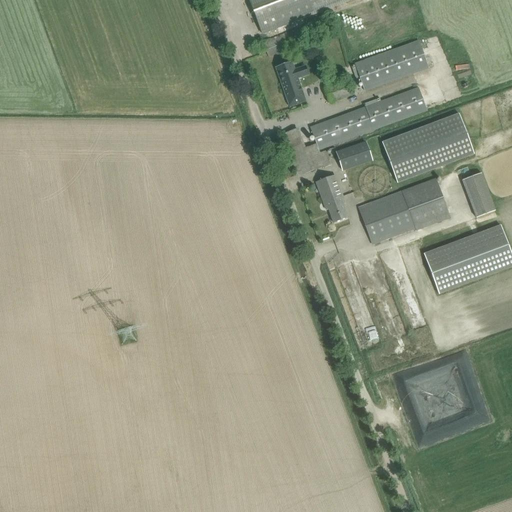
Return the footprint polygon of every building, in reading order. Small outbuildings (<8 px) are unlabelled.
[(248,0),(262,33),(347,0),(248,0)] [(328,19),(309,25),(312,36),(331,30),(328,19)] [(304,26),(265,41),(256,45),(260,54),(267,52),(268,57),(310,41),(304,26)] [(364,91),(428,68),(418,41),(355,63),(364,91)] [(292,62),(276,67),(290,107),(306,101),(298,78),(300,78),(297,69),(295,70),(292,62)] [(329,86),(325,88),(331,104),(351,97),(344,80),(339,82),(335,70),(325,74),(329,86)] [(283,134),(293,162),(320,153),(319,151),(427,111),(419,88),(310,128),(316,144),(306,148),(299,128),(283,134)] [(458,113),(381,143),(397,182),(473,152),(458,113)] [(364,143),(335,153),(342,171),(372,161),(364,143)] [(320,153),(293,162),(299,176),(307,173),(322,167),(323,168),(332,165),(327,150),(320,153)] [(482,173),(463,180),(477,218),(496,211),(482,173)] [(316,182),(324,203),(342,196),(335,175),(326,179),(316,182)] [(401,191),(359,207),(373,244),(415,228),(416,231),(450,218),(436,179),(401,191)] [(345,203),(342,196),(324,203),(327,210),(329,210),(334,223),(343,220),(348,218),(343,204),(345,203)] [(511,254),(499,220),(422,249),(437,289),(511,260),(511,254)]
